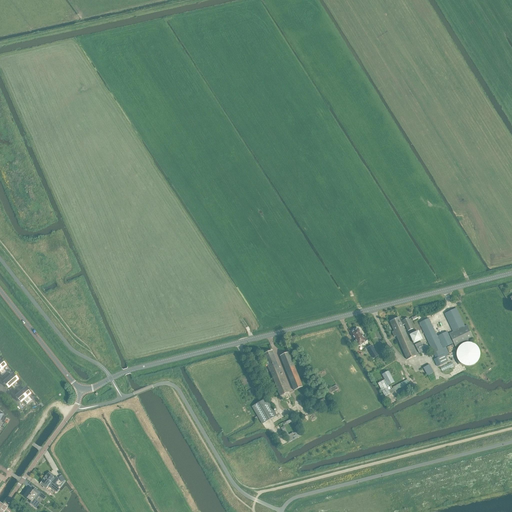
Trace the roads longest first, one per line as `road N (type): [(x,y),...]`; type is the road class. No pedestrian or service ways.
road 1 (tertiary): [(80,390),(154,363),(511,273)]
road 2 (unknown): [(168,382),(234,495),(252,509),(266,490),(511,429)]
road 3 (track): [(168,382),(184,390),(234,476),(255,488),(511,425)]
road 4 (track): [(0,241),(99,364)]
road 5 (residential): [(0,511),(80,390)]
road 6 (unknown): [(0,247),(91,352)]
road 7 (tertiary): [(80,390),(0,289)]
